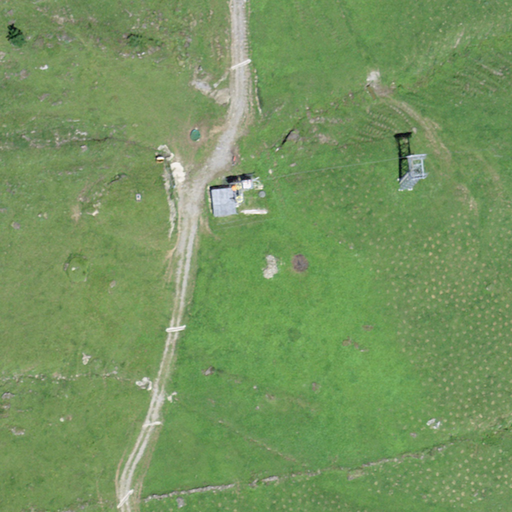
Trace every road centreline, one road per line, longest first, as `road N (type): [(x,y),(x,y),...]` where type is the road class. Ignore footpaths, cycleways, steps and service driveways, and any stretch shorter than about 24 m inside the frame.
road 1 (track): [(242,0),(242,126),(198,181),(196,293),(173,380),(129,488),(131,511)]
road 2 (track): [(511,179),(380,90),(338,0)]
